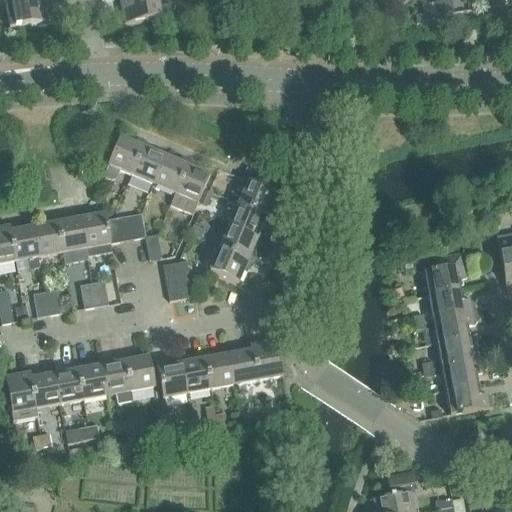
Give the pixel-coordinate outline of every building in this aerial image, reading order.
[(37,0),(5,6),(9,31),(53,23),(51,12),(46,9),(39,11),(37,0)] [(159,10),(157,0),(128,0),(126,1),(120,2),(125,27),(173,18),(171,8),(159,10)] [(492,9),(491,0),(482,0),(484,11),(492,9)] [(499,0),(491,0),(492,9),(501,8),(499,0)] [(452,2),(443,4),(445,16),(454,15),(452,2)] [(445,16),(443,4),(435,5),(436,17),(445,16)] [(131,178),(143,150),(120,140),(103,179),(111,183),(115,181),(118,173),(131,178)] [(131,178),(153,188),(165,159),(143,150),(131,178)] [(153,188),(175,197),(187,168),(165,159),(153,188)] [(193,216),(197,207),(210,178),(187,168),(175,197),(171,206),(193,216)] [(248,184),(238,207),(272,221),(282,198),(264,191),(269,180),(247,170),(242,182),(248,184)] [(238,207),(229,229),(257,241),(266,220),(271,222),(272,221),(238,207)] [(111,255),(110,247),(106,224),(104,217),(80,221),(85,252),(87,260),(111,255)] [(145,241),(141,217),(129,219),(133,244),(145,242),(145,241)] [(121,246),(133,244),(129,219),(117,222),(121,246)] [(80,221),(57,226),(62,256),(85,252),(80,221)] [(110,247),(121,246),(117,222),(106,224),(110,247)] [(57,226),(33,230),(38,261),(62,256),(57,226)] [(0,267),(15,265),(8,229),(0,230),(0,267)] [(38,261),(33,230),(10,234),(9,229),(8,229),(15,265),(38,261)] [(229,229),(219,251),(248,263),(257,241),(229,229)] [(511,236),(496,240),(506,295),(511,293),(511,236)] [(145,241),(145,242),(149,265),(161,262),(157,238),(145,241)] [(248,263),(219,251),(210,273),(238,286),(248,263)] [(162,270),(165,282),(188,277),(186,265),(162,270)] [(403,267),(404,274),(415,272),(413,265),(403,267)] [(467,268),(423,276),(428,300),(460,294),(458,284),(466,282),(469,278),(467,268)] [(188,277),(165,282),(167,293),(190,289),(188,277)] [(104,286),(92,288),(96,311),(108,309),(104,286)] [(96,311),(92,288),(80,290),(84,313),(96,311)] [(190,289),(167,293),(169,305),(192,301),(190,289)] [(57,294),(45,296),(49,320),(61,318),(57,294)] [(428,300),(432,323),(476,315),(474,306),(469,303),(462,304),(460,294),(428,300)] [(49,320),(45,296),(33,298),(37,322),(49,320)] [(0,303),(0,322),(1,328),(13,326),(9,302),(0,303)] [(432,323),(437,347),(469,341),(467,331),(474,330),(477,325),(476,315),(432,323)] [(413,320),(415,333),(426,331),(423,318),(413,320)] [(437,347),(441,371),(484,363),(482,353),(478,350),(471,351),(469,341),(437,347)] [(250,348),(251,354),(252,353),(257,384),(282,380),(275,343),(250,348)] [(251,354),(228,358),(234,388),(257,384),(252,353),(251,354)] [(228,358),(205,362),(210,392),(234,388),(228,358)] [(124,364),(130,395),(154,390),(149,360),(124,364)] [(205,362),(181,366),(186,397),(210,392),(205,362)] [(441,371),(445,394),(477,388),(475,378),(483,377),(486,372),(484,363),(441,371)] [(130,395),(124,364),(101,369),(106,399),(130,395)] [(186,397),(181,366),(157,371),(162,401),(186,397)] [(421,367),(424,381),(434,379),(432,366),(421,367)] [(101,369),(77,373),(83,403),(106,399),(101,369)] [(77,373),(54,377),(59,408),(83,403),(77,373)] [(30,382),(31,381),(30,376),(4,381),(11,416),(36,412),(30,382)] [(54,377),(31,381),(30,382),(36,412),(59,408),(54,377)] [(477,388),(445,394),(450,418),(493,411),(491,400),(487,397),(479,399),(477,388)] [(272,409),(263,410),(265,423),(274,421),(272,409)] [(265,423),(263,410),(254,412),(257,424),(265,423)] [(430,415),(431,422),(442,420),(441,413),(430,415)] [(224,417),(215,419),(218,432),(226,430),(224,417)] [(215,419),(207,421),(209,433),(218,432),(215,419)] [(144,420),(135,422),(137,434),(146,433),(144,420)] [(135,422),(127,423),(129,436),(137,434),(135,422)] [(168,428),(170,440),(178,439),(176,426),(168,428)] [(96,429),(88,430),(90,443),(99,441),(96,429)] [(90,443),(88,430),(79,432),(82,444),(90,443)] [(49,437),(41,439),(43,451),(52,450),(49,437)] [(43,451),(41,439),(32,440),(34,453),(43,451)] [(372,501),(374,511),(415,511),(412,494),(411,494),(410,488),(417,487),(414,473),(386,478),(389,492),(390,492),(391,498),(372,501)] [(452,504),(453,511),(463,511),(462,502),(452,504)]
